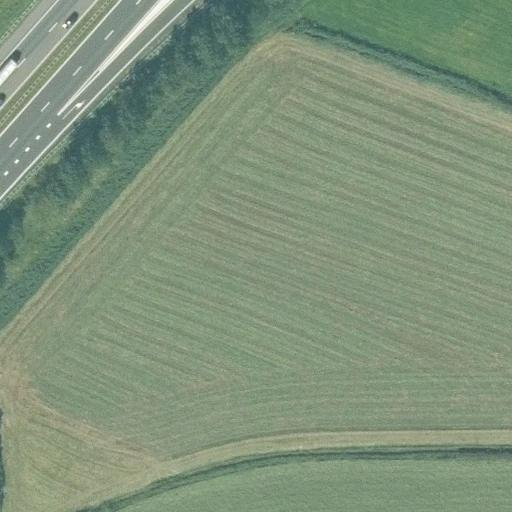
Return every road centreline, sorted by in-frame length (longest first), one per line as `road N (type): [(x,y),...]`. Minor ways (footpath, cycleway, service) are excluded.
road 1 (track): [(0,355),(260,57)]
road 2 (motorway): [(42,109),(180,0)]
road 3 (motorway): [(42,109),(139,0)]
